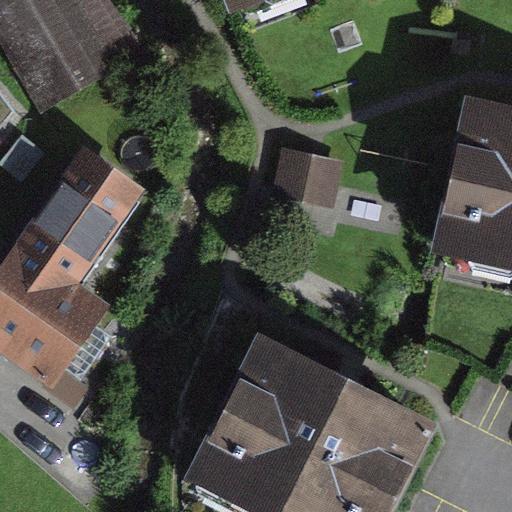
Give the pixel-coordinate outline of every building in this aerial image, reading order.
[(20,0),(64,84),(134,48),(109,0),(20,0)] [(226,0),(234,22),(294,0),(226,0)] [(511,97),(470,89),(440,232),(511,247),(511,97)] [(0,265),(0,319),(76,369),(123,298),(84,273),(147,177),(86,137),(0,265)] [(373,511),(427,405),(263,324),(190,470),(274,511),(373,511)]
